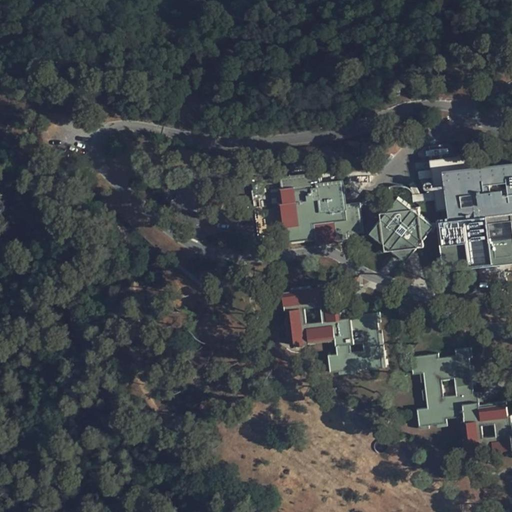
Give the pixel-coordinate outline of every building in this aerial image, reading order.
[(511,162),(498,164),(482,166),(481,154),(432,159),(437,208),(449,207),(450,219),(440,221),(445,268),(511,260),(511,162)] [(333,222),(335,237),(347,236),(364,233),(361,203),(345,204),(342,180),(321,182),(320,173),(280,178),(283,204),(281,204),(284,227),(288,227),(289,241),(315,238),(314,225),(333,222)] [(424,238),(429,230),(424,231),(424,224),(429,223),(420,216),(419,207),(409,207),(397,197),(388,209),(377,209),(379,221),(370,232),(381,240),(382,251),(394,250),(405,259),(414,247),(424,247),(424,238)] [(366,371),(387,368),(382,335),(380,335),(378,323),(381,321),(379,313),(361,315),(351,317),(341,319),(335,282),(317,284),(317,287),(306,288),(306,286),(284,288),(285,291),(281,292),(284,309),(287,310),(288,318),(286,319),(288,337),(291,338),(292,345),(310,343),(310,341),(334,338),(336,354),(328,355),(331,373),(365,368),(366,371)] [(350,309),(351,317),(361,315),(359,307),(350,309)] [(472,345),(454,347),(454,356),(439,357),(439,355),(412,357),(413,373),(421,373),(422,381),(424,382),(425,390),(423,390),(423,400),(426,400),(427,407),(417,409),(419,429),(429,428),(430,424),(437,424),(437,427),(447,426),(448,422),(459,421),(461,431),(464,432),(465,438),(462,440),(464,459),(479,458),(479,455),(511,452),(510,435),(511,434),(511,427),(511,417),(507,417),(505,401),(480,403),(478,394),(472,393),(472,384),(476,383),(475,372),(471,372),(469,353),(473,353),(472,345)]
